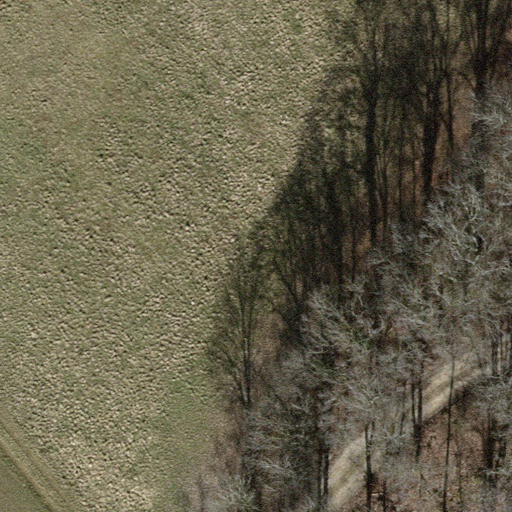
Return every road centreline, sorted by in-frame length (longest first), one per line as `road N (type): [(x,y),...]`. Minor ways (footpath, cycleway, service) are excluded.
road 1 (track): [(312,511),(357,447),(455,362),(511,343)]
road 2 (track): [(79,511),(0,418)]
